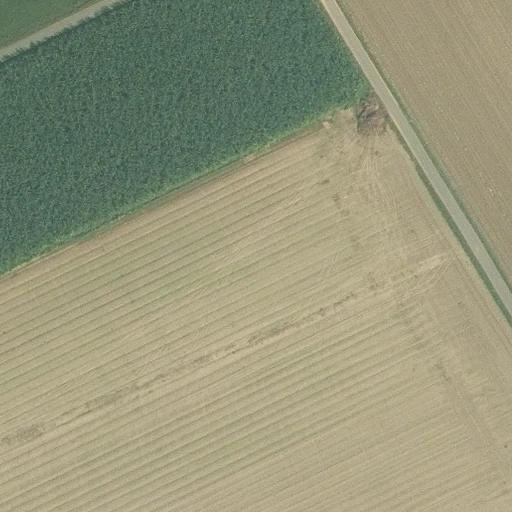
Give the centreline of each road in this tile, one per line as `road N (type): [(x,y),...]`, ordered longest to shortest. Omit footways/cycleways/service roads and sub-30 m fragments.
road 1 (track): [(327,0),(511,304)]
road 2 (track): [(0,54),(113,0)]
